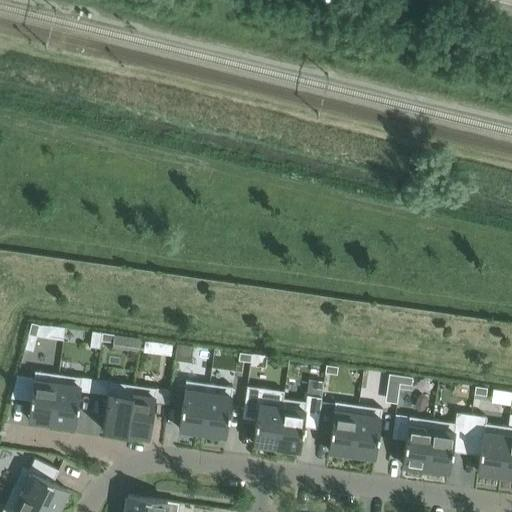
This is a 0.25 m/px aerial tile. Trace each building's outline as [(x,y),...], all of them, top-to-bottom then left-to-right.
[(39,324),(31,322),(28,334),(36,336),(39,324)] [(92,331),(89,346),(100,348),(101,340),(102,332),(92,331)] [(114,334),(102,332),(101,340),(113,342),(114,334)] [(28,334),(24,349),(32,351),(36,337),(28,334)] [(238,360),(250,362),(251,354),(239,352),(238,360)] [(251,354),(250,362),(262,363),(263,355),(251,354)] [(338,366),(326,364),(325,372),(337,374),(338,366)] [(34,370),(28,419),(51,422),(58,373),(34,370)] [(58,373),(51,422),(75,425),(82,377),(58,373)] [(399,383),(400,375),(388,373),(387,381),(399,383)] [(412,377),(400,375),(399,383),(411,385),(412,377)] [(178,428),(202,431),(209,383),(185,379),(178,428)] [(102,429),(126,433),(133,384),(109,381),(102,429)] [(232,386),(209,383),(202,431),(226,435),(232,386)] [(133,384),(126,433),(149,436),(156,387),(133,384)] [(247,385),(242,417),(256,419),(253,443),(276,446),(283,398),(284,390),(247,385)] [(487,387),(475,386),(474,393),(486,395),(487,387)] [(283,398),(276,446),(300,449),(303,426),(317,428),(321,399),(321,396),(306,394),(305,401),(283,398)] [(321,399),(317,428),(330,430),(328,449),(351,453),(358,404),(321,399)] [(358,404),(351,453),(375,456),(382,408),(358,404)] [(432,419),(425,467),(449,471),(452,450),(465,452),(471,414),(456,412),(454,422),(432,419)] [(395,413),(391,438),(405,440),(401,464),(425,467),(432,419),(409,415),(395,413)] [(471,414),(465,452),(479,454),(477,471),(500,474),(507,425),(485,422),(486,416),(471,414)] [(511,426),(507,425),(500,474),(511,475),(511,426)] [(12,489),(56,510),(67,489),(53,482),(59,469),(34,457),(28,470),(23,467),(12,489)] [(55,511),(56,510),(12,489),(0,511),(55,511)] [(128,494),(125,511),(177,511),(179,502),(128,494)]
